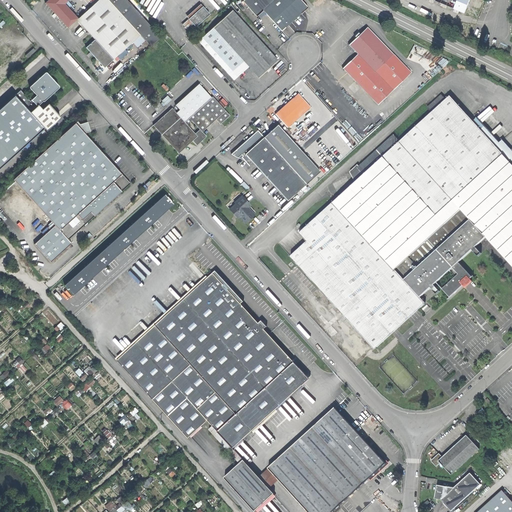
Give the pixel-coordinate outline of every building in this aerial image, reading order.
[(68,27),(77,19),(71,12),(74,9),(71,6),(72,6),(66,0),(48,0),(45,3),(68,27)] [(95,39),(113,60),(140,36),(150,47),(160,37),(126,0),(98,0),(77,20),(95,39)] [(255,16),(262,10),(273,0),(241,0),(255,16)] [(297,15),(307,6),(300,0),(273,0),(262,10),(281,30),(297,15)] [(464,13),(469,0),(432,0),(456,10),(454,12),(457,13),(458,11),(464,13)] [(83,4),(77,10),(81,13),(86,8),(83,4)] [(186,17),(188,19),(202,6),(200,4),(186,17)] [(209,14),(202,6),(188,19),(192,23),(190,26),(193,29),(209,14)] [(269,68),(277,60),(232,11),(198,41),(234,80),(237,76),(232,71),(244,61),(248,66),(259,77),(266,70),(269,68)] [(187,29),(190,26),(192,23),(188,19),(182,24),(187,29)] [(377,105),(410,73),(367,27),(359,35),(358,34),(355,36),(356,37),(348,45),(351,48),(357,54),(342,68),(377,105)] [(104,68),(113,60),(95,39),(86,47),(91,53),(104,68)] [(34,48),(27,55),(29,57),(36,50),(34,48)] [(237,76),(248,66),(244,61),(232,71),(237,76)] [(46,131),(61,117),(48,104),(42,109),(38,105),(43,100),(44,100),(57,89),(57,88),(53,83),(53,80),(47,74),(45,74),(41,77),(41,79),(39,80),(30,86),(30,88),(37,95),(30,101),(24,94),(22,94),(17,98),(14,95),(0,108),(0,168),(44,128),(46,131)] [(180,110),(176,113),(185,122),(211,98),(199,84),(175,105),(180,110)] [(288,127),(312,107),(299,92),(276,112),(288,127)] [(427,108),(432,113),(446,100),(442,95),(427,108)] [(400,142),(357,181),(300,233),(307,241),(290,256),(375,349),(425,302),(420,297),(431,287),(436,293),(439,290),(434,284),(436,282),(459,262),(472,250),(478,256),(481,253),(475,246),(486,237),(511,265),(511,163),(450,96),(446,100),(432,113),(400,142)] [(176,113),(172,108),(153,125),(157,130),(170,144),(179,153),(192,141),(197,145),(206,136),(202,132),(216,120),(220,124),(229,115),(212,97),(211,98),(185,122),(176,113)] [(164,108),(157,100),(152,105),(159,113),(164,108)] [(77,121),(75,123),(84,133),(90,131),(87,122),(80,124),(77,121)] [(69,240),(130,183),(84,133),(75,123),(13,179),(55,225),(34,244),(51,262),(72,243),(69,240)] [(255,130),(229,155),(231,156),(235,158),(239,155),(240,156),(239,157),(244,163),(248,160),(286,201),(319,171),(276,124),(261,138),(260,137),(261,136),(255,130)] [(169,146),(170,144),(157,130),(156,131),(158,134),(169,146)] [(351,170),(357,181),(400,142),(393,135),(357,168),(355,166),(351,170)] [(165,194),(64,285),(73,295),(160,216),(174,204),(165,194)] [(244,223),(253,215),(247,208),(249,206),(240,196),(233,203),(234,204),(229,210),(233,215),(236,218),(238,217),(244,223)] [(472,277),(459,262),(436,282),(450,298),(463,285),(470,279),(472,277)] [(213,426),(234,449),(303,385),(298,380),(304,374),(264,329),(267,326),(264,323),(262,321),(259,323),(241,304),(244,302),(216,271),(213,273),(211,271),(208,274),(210,277),(208,278),(118,361),(189,439),(208,421),(213,426)] [(116,359),(118,361),(208,278),(207,276),(116,359)] [(472,281),(470,279),(463,285),(465,288),(472,281)] [(56,327),(59,331),(65,325),(62,322),(56,327)] [(309,379),(304,374),(298,380),(303,385),(309,379)] [(86,391),(96,381),(92,378),(83,387),(86,391)] [(60,395),(53,401),(57,405),(64,400),(60,395)] [(66,398),(62,403),(68,408),(72,404),(66,398)] [(269,469),(279,480),(296,498),(308,511),(332,511),(369,479),(386,464),(375,452),(373,449),(349,422),(334,406),(269,469)] [(120,419),(124,423),(129,420),(125,415),(120,419)] [(209,430),(240,464),(244,460),(234,449),(213,426),(209,430)] [(480,449),(467,435),(455,446),(443,457),(440,453),(432,461),(437,467),(441,463),(452,475),(480,449)] [(377,450),(375,452),(386,464),(369,479),(371,480),(390,463),(377,450)] [(275,494),(270,488),(259,477),(244,460),(240,464),(225,478),(255,511),(256,511),(274,494),(275,494)] [(259,477),(270,488),(279,480),(269,469),(259,477)] [(452,511),(481,484),(470,473),(454,488),(437,485),(435,499),(441,500),(446,505),(452,511)] [(511,511),(511,502),(502,491),(479,511),(511,511)] [(259,511),(276,497),(274,494),(256,511),(259,511)] [(118,511),(117,509),(122,505),(116,497),(105,505),(110,511),(118,511)]
